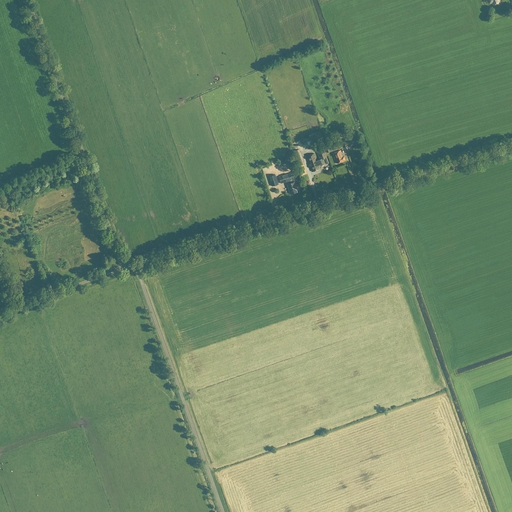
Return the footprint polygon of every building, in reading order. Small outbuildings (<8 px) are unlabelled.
[(320,133),(309,137),(311,144),(323,140),(320,133)] [(355,137),(347,140),(343,141),(345,149),(358,145),(355,137)] [(337,141),(325,145),(328,153),(340,149),(337,141)] [(320,160),(323,159),(326,158),(322,146),(316,148),(320,160)] [(298,150),(292,152),(296,164),(303,162),(300,152),(299,152),(298,150)] [(340,151),(332,154),(336,165),(344,162),(344,161),(345,161),(343,157),(342,157),(340,151)] [(320,160),(316,161),(314,154),(306,157),(312,172),(319,169),(318,165),(324,163),(323,159),(320,160)] [(286,161),(289,170),(295,168),(292,159),(286,161)] [(295,172),(278,177),(280,184),(297,179),(295,172)] [(275,175),(268,177),(271,187),(278,185),(275,175)] [(297,182),(287,186),(290,195),(297,193),(296,190),(300,189),(297,182)]
